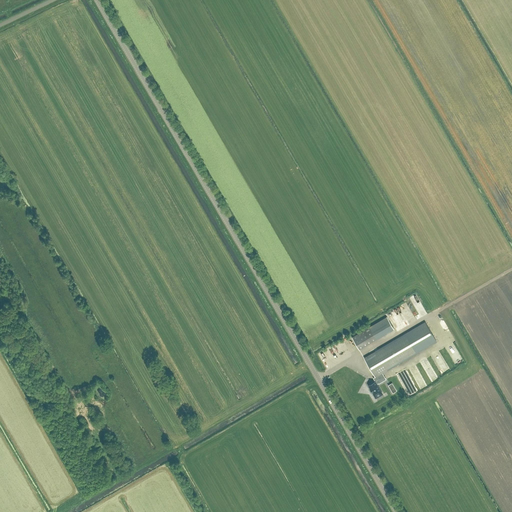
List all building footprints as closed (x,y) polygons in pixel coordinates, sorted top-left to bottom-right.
[(399,306),(407,324),(414,320),(409,310),(407,311),(404,304),(399,306)] [(391,312),(388,315),(397,330),(402,327),(400,324),(397,327),(395,324),(400,321),(396,315),(394,316),(391,312)] [(387,317),(352,338),(358,348),(393,327),(387,317)] [(382,373),(436,341),(425,322),(364,358),(375,377),(376,376),(378,380),(375,382),(375,381),(368,385),(375,396),(382,392),(376,383),(378,382),(379,383),(386,379),(382,373)] [(426,386),(422,378),(415,382),(419,390),(426,386)]
